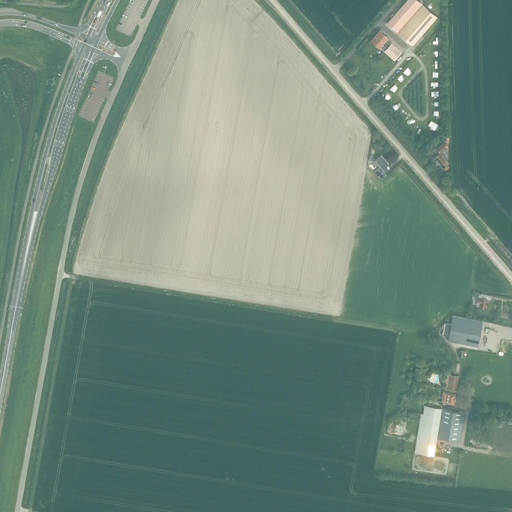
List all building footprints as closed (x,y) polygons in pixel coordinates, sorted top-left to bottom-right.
[(406,0),(386,23),(412,46),(437,17),(417,0),(406,0)] [(370,41),(379,48),(388,38),(379,30),(370,41)] [(384,51),(395,60),(402,52),(391,42),(386,47),(387,47),(384,51)] [(442,150),(445,153),(448,150),(448,146),(444,142),(436,148),(440,152),(442,150)] [(444,168),(446,170),(449,167),(447,165),(449,163),(442,155),(444,154),(441,151),(434,158),(443,168),(444,168)] [(381,169),(384,173),(389,169),(386,166),(388,165),(380,156),(375,160),(382,169),(381,169)] [(377,174),(382,179),(385,176),(381,171),(377,174)] [(487,299),(490,299),(491,296),(481,294),(481,296),(478,295),(477,302),(476,305),(479,306),(485,308),(487,299)] [(448,341),(477,346),(482,322),(453,316),(448,341)] [(443,389),(456,391),(458,375),(446,374),(443,389)] [(441,402),(454,404),(455,393),(443,391),(441,402)] [(409,411),(418,413),(421,398),(412,396),(409,411)] [(437,436),(459,440),(464,411),(424,405),(423,413),(421,413),(415,451),(433,454),(437,436)]
